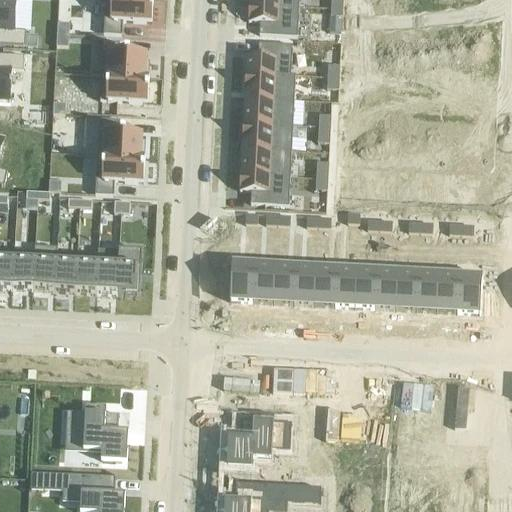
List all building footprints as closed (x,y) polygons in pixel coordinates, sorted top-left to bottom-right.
[(126,0),(105,0),(103,38),(122,39),(123,25),(140,26),(152,27),(152,15),(153,1),(126,0)] [(249,0),(249,8),(299,11),(299,0),(249,0)] [(0,2),(0,47),(25,49),(26,34),(14,33),(16,3),(0,2)] [(331,5),(331,13),(343,13),(343,5),(331,5)] [(249,9),(248,25),(249,25),(249,26),(260,26),(260,39),(298,41),(299,11),(249,8),(249,9)] [(331,13),(330,20),(342,21),(343,13),(331,13)] [(57,26),(57,38),(69,39),(69,27),(57,26)] [(57,38),(56,50),(68,51),(69,39),(57,38)] [(247,60),(246,77),(295,79),(291,78),(292,49),(259,47),(258,60),(247,60)] [(103,55),(101,79),(149,82),(149,81),(148,81),(149,64),(146,64),(147,57),(123,56),(103,55)] [(0,103),(10,104),(12,74),(24,75),(24,59),(0,57),(0,103)] [(350,63),(348,104),(364,105),(366,64),(350,63)] [(382,65),(380,105),(395,106),(398,63),(396,63),(396,65),(382,65)] [(398,63),(395,106),(396,106),(396,104),(411,105),(413,64),(398,63)] [(366,64),(364,105),(380,105),(382,65),(366,64)] [(413,64),(411,105),(426,106),(428,65),(413,64)] [(428,65),(426,106),(442,106),(444,65),(428,65)] [(444,65),(442,106),(457,107),(460,66),(444,65)] [(460,66),(457,107),(473,108),(475,67),(460,66)] [(475,67),(473,108),(490,109),(492,68),(475,67)] [(328,69),(327,81),(339,82),(340,70),(328,69)] [(245,77),(245,93),(245,102),(294,105),(295,79),(246,77),(245,77)] [(101,79),(100,105),(122,106),(148,107),(148,95),(149,82),(101,79)] [(327,81),(327,93),(339,93),(339,82),(327,81)] [(245,102),(243,127),(293,130),(294,105),(245,102)] [(53,107),(53,118),(57,119),(65,119),(66,107),(53,107)] [(319,119),(318,131),(330,132),(331,120),(319,119)] [(99,123),(97,159),(145,162),(145,161),(144,161),(145,145),(142,144),(142,137),(119,136),(120,124),(99,123)] [(243,128),(242,144),(242,152),(292,155),(293,130),(243,127),(243,128)] [(318,131),(318,147),(330,147),(330,132),(318,131)] [(338,131),(337,143),(345,143),(346,131),(338,131)] [(370,132),(370,144),(378,145),(378,133),(370,132)] [(378,133),(378,145),(386,145),(386,133),(378,133)] [(402,134),(401,146),(409,146),(409,134),(402,134)] [(409,134),(409,146),(417,147),(417,135),(409,134)] [(433,135),(432,147),(440,148),(441,136),(433,135)] [(441,136),(440,148),(448,148),(449,136),(441,136)] [(464,137),(463,149),(471,150),(472,138),(464,137)] [(472,138),(471,150),(479,150),(480,138),(472,138)] [(242,152),(241,177),(290,180),(292,155),(242,152)] [(97,159),(95,199),(114,200),(115,186),(143,187),(144,174),(145,162),(97,159)] [(317,166),(316,181),(328,182),(329,166),(317,166)] [(240,178),(239,194),(240,194),(240,195),(252,195),(251,208),(289,210),(290,180),(241,177),(241,178),(240,178)] [(316,181),(315,193),(327,194),(328,182),(316,181)] [(49,184),(49,196),(61,197),(61,185),(49,184)] [(27,195),(26,203),(38,204),(38,196),(27,195)] [(38,196),(38,204),(50,204),(50,196),(38,196)] [(68,203),(68,211),(80,212),(80,204),(68,203)] [(80,204),(80,212),(91,212),(92,205),(80,204)] [(115,206),(114,218),(122,218),(122,206),(115,206)] [(122,206),(122,218),(129,218),(130,207),(122,206)] [(348,218),(347,228),(359,228),(360,219),(348,218)] [(246,219),(245,229),(257,229),(258,219),(246,219)] [(266,220),(266,230),(278,230),(278,220),(266,220)] [(278,220),(278,230),(290,231),(290,221),(278,220)] [(307,222),(307,232),(318,232),(319,222),(307,222)] [(319,222),(318,232),(330,233),(331,223),(319,222)] [(368,225),(368,235),(380,235),(380,226),(368,225)] [(380,226),(380,235),(391,236),(392,226),(380,226)] [(409,227),(408,237),(420,238),(421,228),(409,227)] [(421,228),(420,238),(432,238),(433,228),(421,228)] [(450,229),(449,239),(461,240),(461,230),(450,229)] [(461,230),(461,240),(473,240),(473,231),(461,230)] [(14,254),(12,294),(33,295),(36,250),(35,250),(34,255),(14,254)] [(36,250),(33,295),(54,296),(57,251),(36,250)] [(57,251),(54,296),(75,297),(77,257),(57,256),(58,251),(57,251)] [(0,253),(0,293),(12,294),(14,254),(0,253)] [(77,257),(75,297),(96,299),(99,253),(98,253),(97,259),(77,257)] [(99,253),(96,299),(117,300),(120,254),(99,253)] [(120,254),(117,300),(140,301),(142,255),(120,254)] [(232,267),(230,306),(253,307),(255,268),(232,267)] [(255,268),(253,307),(274,308),(276,269),(255,268)] [(276,269),(274,308),(294,309),(296,270),(276,269)] [(296,270),(294,309),(314,310),(316,271),(296,270)] [(316,271),(314,310),(335,311),(337,272),(318,271),(316,271)] [(337,272),(335,311),(355,312),(357,273),(337,272)] [(357,273),(355,312),(375,313),(377,274),(357,273)] [(377,274),(375,313),(378,313),(396,314),(398,275),(377,274)] [(398,275),(396,314),(416,315),(418,276),(398,275)] [(418,276),(416,315),(437,316),(438,278),(418,276)] [(438,278),(437,316),(457,317),(459,279),(438,278)] [(459,279),(457,317),(480,319),(482,280),(459,279)] [(67,421),(66,443),(80,443),(80,444),(84,444),(84,446),(84,454),(97,454),(97,455),(102,455),(102,458),(102,465),(115,465),(115,466),(122,466),(123,435),(118,435),(119,418),(105,418),(106,409),(86,408),(85,417),(67,416),(67,417),(67,421)] [(229,441),(226,471),(232,472),(238,472),(252,473),(252,466),(253,466),(253,463),(257,464),(257,463),(270,464),(271,456),(271,454),(276,454),(276,453),(289,454),(290,433),(291,433),(291,429),(291,428),(273,427),(273,419),(254,417),(254,426),(240,425),(240,426),(241,426),(240,441),(234,441),(229,441)] [(392,430),(390,474),(415,475),(416,461),(440,462),(441,437),(414,436),(415,431),(392,430)] [(31,477),(30,494),(63,495),(63,498),(63,505),(76,506),(81,507),(81,509),(80,511),(119,511),(120,498),(115,498),(116,481),(114,481),(31,477)] [(383,486),(382,502),(387,502),(386,511),(441,511),(442,503),(418,501),(419,488),(383,486)] [(225,503),(224,511),(285,511),(286,510),(287,510),(287,507),(320,510),(321,494),(238,488),(237,488),(235,504),(231,504),(225,503)]
